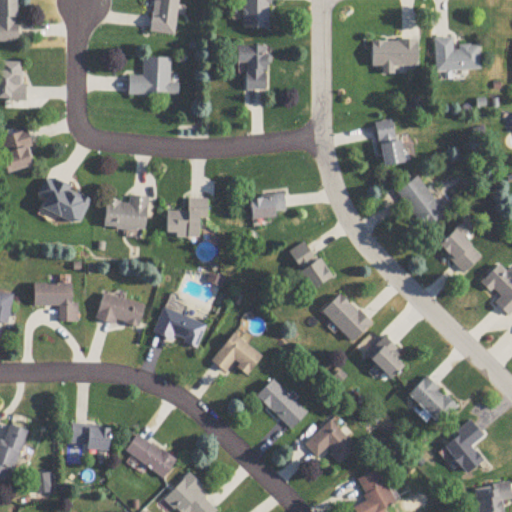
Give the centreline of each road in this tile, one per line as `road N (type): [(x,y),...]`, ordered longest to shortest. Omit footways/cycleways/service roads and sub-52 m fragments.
road 1 (residential): [(511,393),(348,223),(322,137),(323,0)]
road 2 (residential): [(322,137),(196,152),(95,143),(77,111),(83,2)]
road 3 (residential): [(0,376),(117,376),(166,390),(294,511)]
